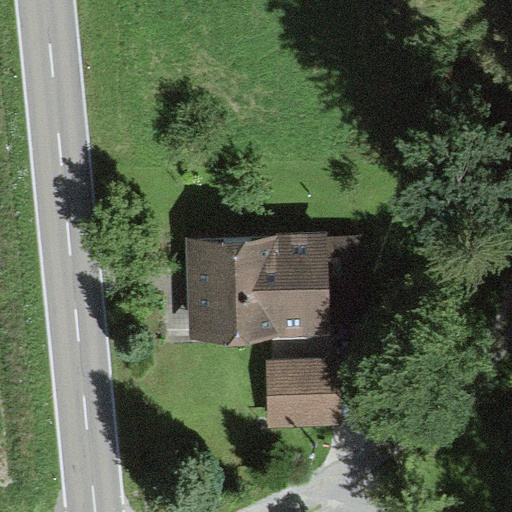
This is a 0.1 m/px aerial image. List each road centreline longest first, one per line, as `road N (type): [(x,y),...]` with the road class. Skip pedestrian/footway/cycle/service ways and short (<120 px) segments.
road 1 (secondary): [(47,0),(85,511)]
road 2 (residential): [(386,0),(366,459)]
road 3 (track): [(254,511),(429,430),(486,386),(511,330)]
